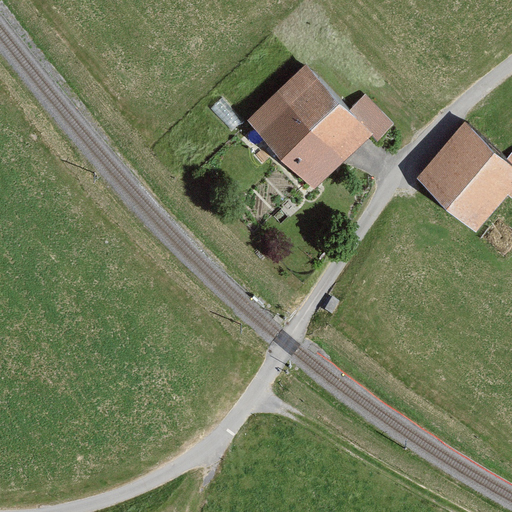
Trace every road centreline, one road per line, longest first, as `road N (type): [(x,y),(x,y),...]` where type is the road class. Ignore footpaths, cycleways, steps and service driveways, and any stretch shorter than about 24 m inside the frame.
road 1 (unclassified): [(70,511),(135,492),(228,436),(409,153),(511,61)]
road 2 (track): [(251,399),(309,422),(466,511)]
